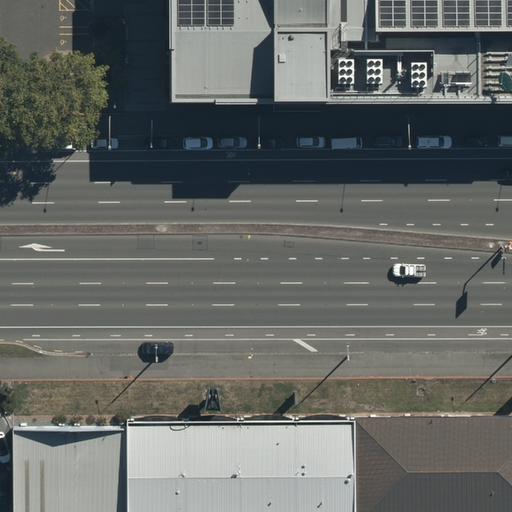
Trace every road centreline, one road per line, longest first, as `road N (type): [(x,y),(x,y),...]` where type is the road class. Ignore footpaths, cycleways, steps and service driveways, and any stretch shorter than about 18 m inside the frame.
road 1 (primary): [(0,192),(511,194)]
road 2 (primary): [(511,292),(0,293)]
